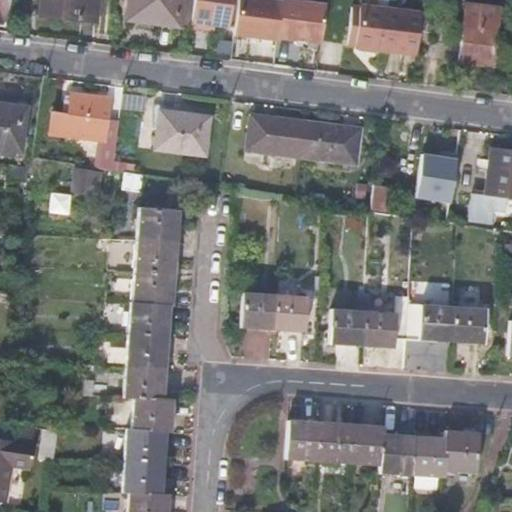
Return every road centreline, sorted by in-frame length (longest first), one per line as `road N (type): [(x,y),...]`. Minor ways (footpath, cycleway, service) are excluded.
road 1 (residential): [(511,116),(0,52)]
road 2 (residential): [(215,379),(511,396)]
road 3 (residential): [(215,379),(220,233)]
road 4 (residential): [(204,511),(215,379)]
